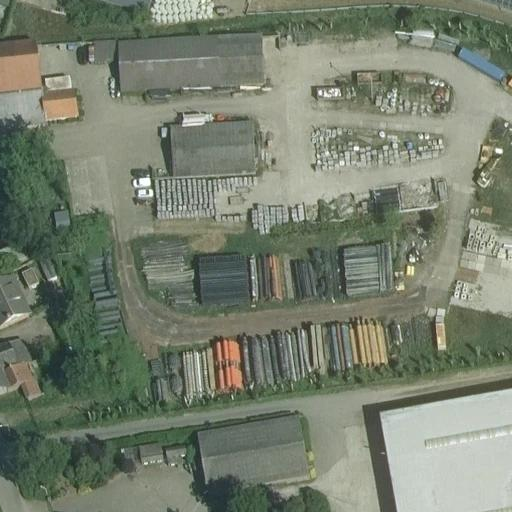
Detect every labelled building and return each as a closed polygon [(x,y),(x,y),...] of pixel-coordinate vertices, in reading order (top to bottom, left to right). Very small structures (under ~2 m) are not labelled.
[(93,0),(146,17),(151,0),(93,0)] [(511,0),(458,0),(511,17),(511,0)] [(118,64),(119,93),(263,87),(261,37),(93,44),(93,50),(87,50),(88,65),(118,64)] [(45,90),(42,91),(36,44),(0,48),(0,131),(46,126),(46,121),(77,117),(74,92),(72,93),(70,80),(44,83),(45,90)] [(359,95),(359,86),(334,86),(334,95),(359,95)] [(399,97),(399,111),(426,112),(427,99),(399,97)] [(254,176),(251,125),(170,129),(172,181),(254,176)] [(29,150),(14,152),(0,153),(0,172),(31,169),(29,150)] [(511,176),(495,170),(492,177),(511,185),(511,176)] [(478,230),(503,234),(509,194),(484,190),(478,230)] [(174,206),(196,205),(195,194),(173,195),(174,206)] [(281,212),(282,198),(262,197),(261,211),(281,212)] [(0,272),(27,260),(20,245),(0,254),(0,272)] [(488,272),(490,260),(468,256),(466,268),(488,272)] [(47,260),(38,264),(46,283),(56,279),(47,260)] [(38,286),(31,271),(21,276),(27,291),(38,286)] [(0,330),(30,317),(13,280),(0,286),(0,330)] [(22,340),(0,348),(0,395),(6,393),(7,394),(21,388),(27,402),(39,397),(33,381),(32,382),(26,367),(32,364),(22,340)] [(511,511),(511,398),(379,422),(395,511),(511,511)] [(309,480),(302,441),(299,421),(197,439),(207,498),(309,480)]
